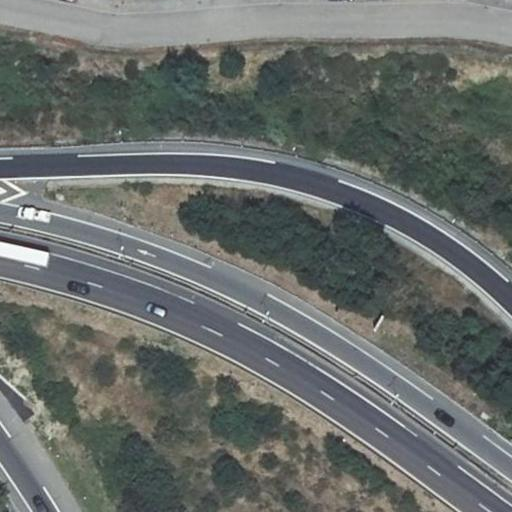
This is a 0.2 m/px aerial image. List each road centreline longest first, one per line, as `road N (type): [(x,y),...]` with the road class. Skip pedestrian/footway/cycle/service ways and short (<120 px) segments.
road 1 (motorway): [(511,470),(272,309),(132,248),(0,214)]
road 2 (motorway): [(488,511),(268,361),(153,307),(0,263)]
road 3 (motorway): [(511,301),(414,225),(309,182),(207,165),(0,169)]
road 4 (residential): [(511,25),(462,17),(112,33),(0,7)]
